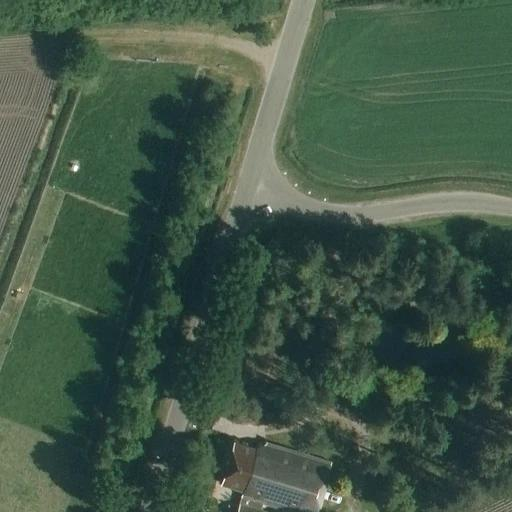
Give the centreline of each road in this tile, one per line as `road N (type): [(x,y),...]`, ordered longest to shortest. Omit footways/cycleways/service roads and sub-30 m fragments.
road 1 (tertiary): [(148,511),(246,195)]
road 2 (tertiary): [(511,207),(449,203),(352,215),(246,195)]
road 3 (track): [(286,62),(210,39),(70,39)]
road 4 (tertiary): [(246,195),(305,0)]
